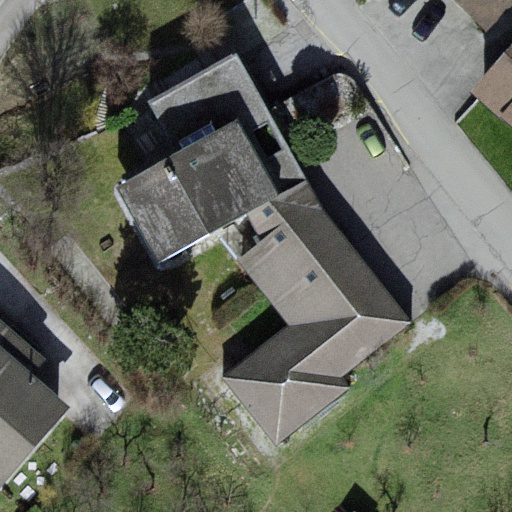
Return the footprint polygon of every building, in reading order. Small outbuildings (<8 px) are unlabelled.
[(433,0),(475,45),(506,0),(433,0)] [(511,32),(448,97),(511,150),(511,32)] [(158,155),(93,191),(143,270),(216,250),(293,188),(220,62),(134,109),(158,155)] [(272,335),(211,386),(270,451),(402,326),(293,188),(216,250),(272,335)] [(0,369),(13,382),(34,364),(0,337),(0,369)] [(0,473),(50,417),(13,382),(0,369),(0,473)]
